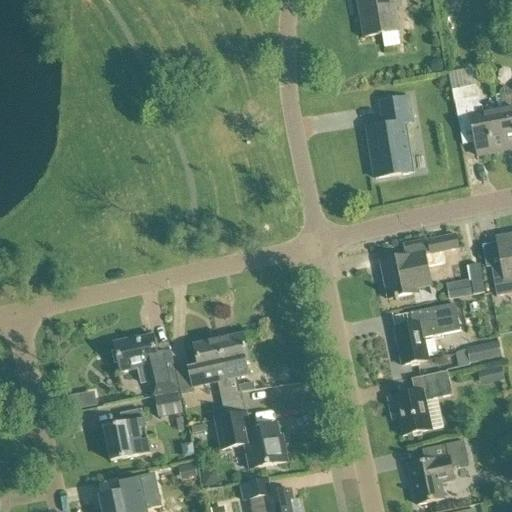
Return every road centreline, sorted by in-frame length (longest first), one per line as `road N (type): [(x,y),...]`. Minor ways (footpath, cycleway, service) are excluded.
road 1 (residential): [(17,314),(319,245)]
road 2 (residential): [(373,511),(319,245)]
road 3 (residential): [(319,245),(288,75),(289,0)]
road 4 (residential): [(57,511),(17,314)]
road 5 (residential): [(319,245),(511,201)]
